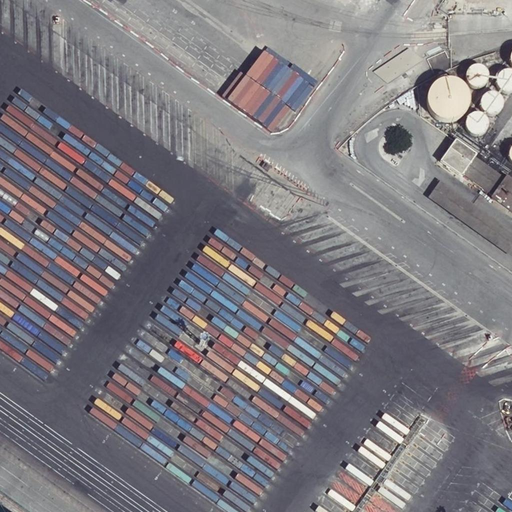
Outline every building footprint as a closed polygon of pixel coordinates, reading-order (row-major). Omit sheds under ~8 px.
[(484,68),(481,65),(477,64),(474,64),(470,66),(467,68),(465,71),(464,75),(465,79),(466,82),(469,85),(473,86),(476,87),(480,86),(483,84),(485,81),(487,78),(487,74),(486,71),(484,68)] [(511,72),(507,71),(503,71),(500,72),(497,75),(495,78),(494,81),(495,85),(496,88),(498,91),(501,93),(505,94),(509,94),(511,92),(511,72)] [(444,80),(440,81),(438,81),(432,85),(429,88),(427,92),(425,96),(425,101),(426,108),(429,113),(431,115),(434,118),(438,120),(442,121),(447,122),(451,121),(455,120),(459,117),(462,114),(466,108),(467,102),(467,98),(466,94),(462,87),(458,83),(455,82),(451,80),(448,80),(444,80)] [(499,113),(501,109),(501,105),(500,102),(499,99),(496,96),(493,95),(489,95),(486,95),(483,97),(480,100),(479,103),(478,107),(479,110),(481,114),(485,116),(488,117),(492,117),(496,115),(499,113)] [(481,115),(477,114),(473,114),(470,116),(467,118),(465,121),(464,124),(464,128),(466,131),(468,134),(471,136),(474,137),(478,137),(482,135),(485,132),(486,129),(487,125),(486,121),(484,118),(481,115)] [(475,155),(454,140),(438,161),(460,176),(461,174),(491,195),(489,197),(511,212),(511,181),(504,176),(502,178),(473,158),(475,155)] [(511,255),(511,230),(440,179),(428,196),(511,256),(511,255)] [(185,334),(198,340),(206,324),(193,318),(185,334)]
